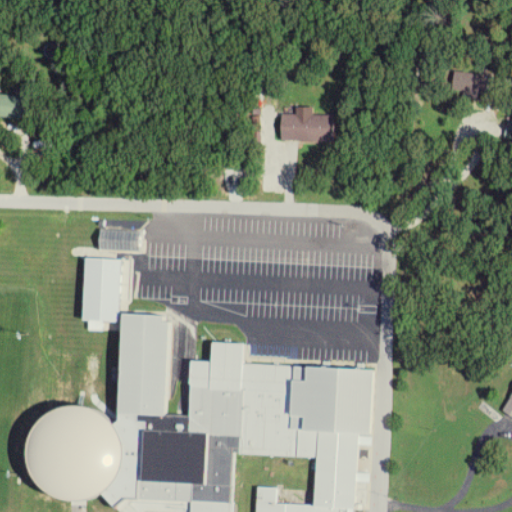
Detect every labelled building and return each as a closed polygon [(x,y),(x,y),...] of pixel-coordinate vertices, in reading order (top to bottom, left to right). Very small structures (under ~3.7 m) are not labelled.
[(493,75),(458,70),(455,90),(491,95),(493,75)] [(0,117),(30,121),(33,98),(0,93),(0,117)] [(314,114),(314,108),(299,108),(299,114),(285,114),(285,141),(337,141),(337,114),(314,114)] [(145,230),(102,230),(102,252),(145,252),(145,230)] [(379,369),(247,363),(248,343),(217,342),(216,362),(196,361),(194,416),(170,415),(174,315),(129,313),(125,414),(142,414),(142,423),(150,423),(147,500),(194,501),(193,511),(342,511),(343,508),(360,508),(361,481),(372,482),(373,472),(362,472),(363,446),(376,446),(379,369)]
